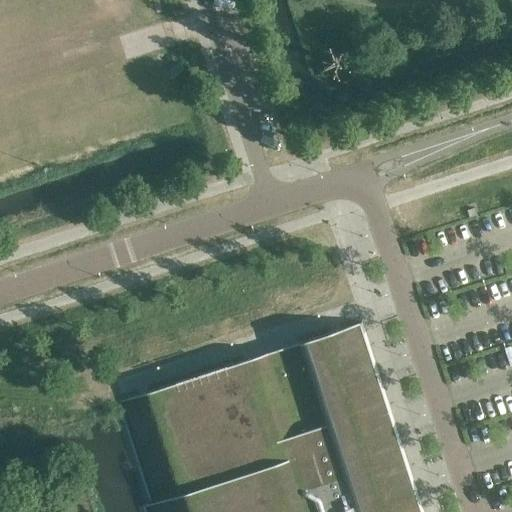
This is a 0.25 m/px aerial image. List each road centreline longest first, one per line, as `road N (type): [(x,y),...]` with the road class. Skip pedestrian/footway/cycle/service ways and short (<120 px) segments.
road 1 (unclassified): [(273,206),(345,184),(375,205),(477,511)]
road 2 (unclassified): [(0,292),(273,206)]
road 3 (unclassified): [(207,0),(273,206)]
